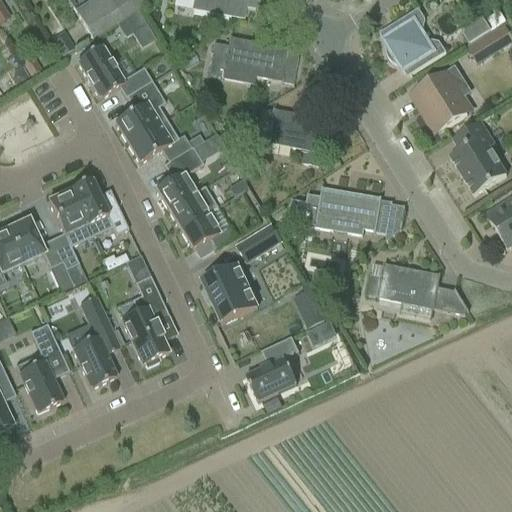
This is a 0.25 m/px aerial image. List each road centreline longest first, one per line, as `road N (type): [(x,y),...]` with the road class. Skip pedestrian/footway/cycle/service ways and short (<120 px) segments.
road 1 (residential): [(320,40),(454,267),(511,282)]
road 2 (residential): [(205,369),(93,137)]
road 3 (residential): [(205,369),(5,452)]
